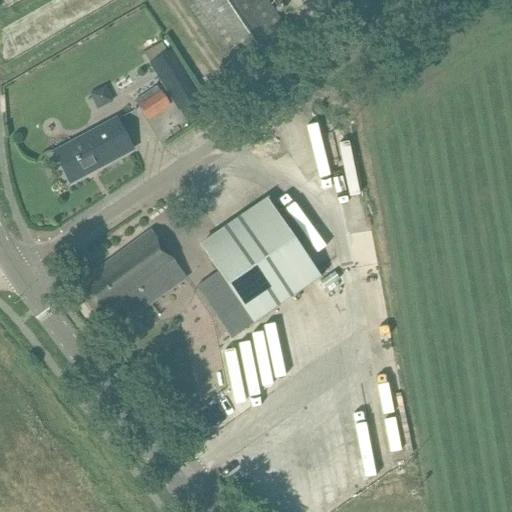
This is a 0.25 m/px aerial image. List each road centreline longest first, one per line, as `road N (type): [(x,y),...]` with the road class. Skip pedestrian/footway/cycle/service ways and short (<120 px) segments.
road 1 (unclassified): [(16,269),(433,0)]
road 2 (unclassified): [(197,511),(16,269)]
